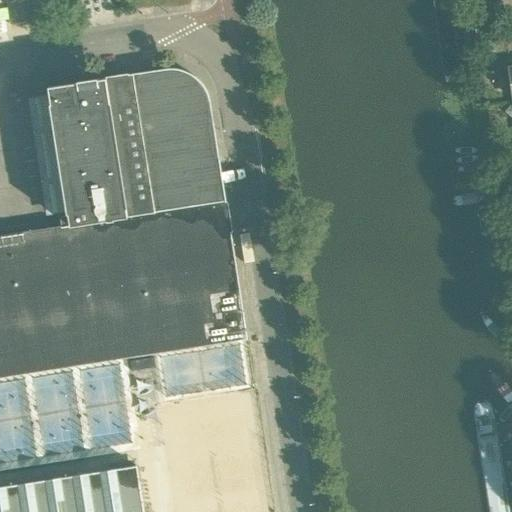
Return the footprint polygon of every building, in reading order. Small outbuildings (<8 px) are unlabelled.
[(440,11),(446,53),(451,56),(457,55),(460,51),(454,9),(450,6),(444,6),(440,11)] [(485,51),(495,52),(495,40),(486,40),(485,51)] [(60,218),(60,219),(61,228),(59,228),(83,365),(162,353),(242,340),(247,339),(227,208),(210,100),(209,96),(207,93),(206,90),(204,87),(202,84),(200,81),(197,79),(194,76),(191,74),(188,73),(185,71),(182,70),(178,69),(174,69),(171,68),(167,69),(48,87),(68,214),(62,214),(60,218)] [(61,228),(60,219),(0,228),(0,377),(83,365),(59,228),(61,228)] [(508,511),(508,509),(494,414),(492,407),(490,403),(487,401),(484,399),(479,400),(476,402),(474,404),(473,409),(474,422),(487,511),(508,511)] [(0,511),(148,511),(141,465),(0,486),(0,511)]
